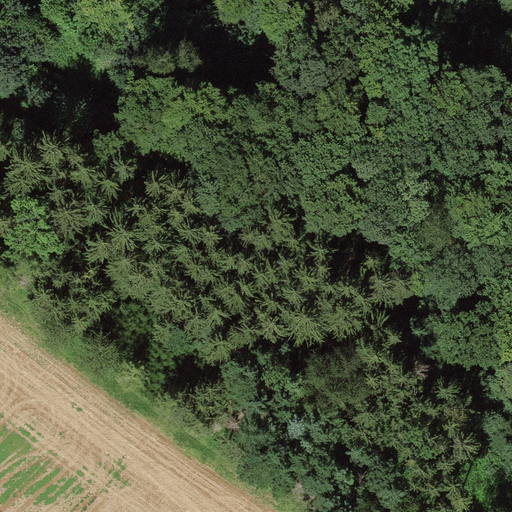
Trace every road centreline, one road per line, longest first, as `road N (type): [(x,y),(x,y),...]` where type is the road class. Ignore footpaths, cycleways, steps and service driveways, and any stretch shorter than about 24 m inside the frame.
road 1 (track): [(511,152),(267,151),(202,164),(40,121),(0,97)]
road 2 (track): [(202,164),(135,54),(85,0)]
